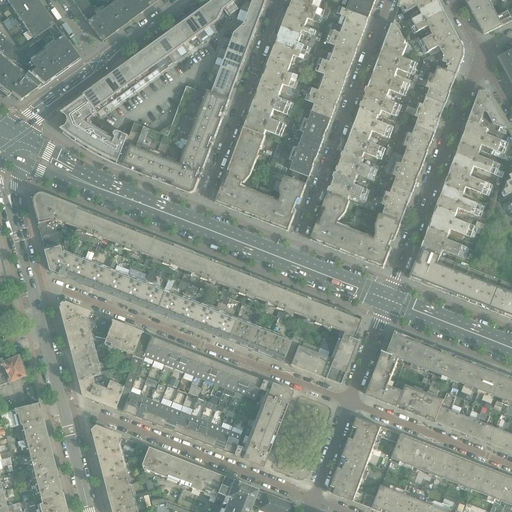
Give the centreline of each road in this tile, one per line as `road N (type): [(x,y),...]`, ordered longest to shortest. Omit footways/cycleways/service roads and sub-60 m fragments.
road 1 (residential): [(349,402),(58,291),(30,292)]
road 2 (residential): [(288,261),(388,0)]
road 3 (residential): [(61,412),(82,411),(311,499)]
road 4 (residential): [(386,300),(482,54)]
road 5 (residential): [(279,0),(194,226)]
road 6 (residential): [(349,402),(511,465)]
road 7 (secondary): [(511,350),(386,300)]
